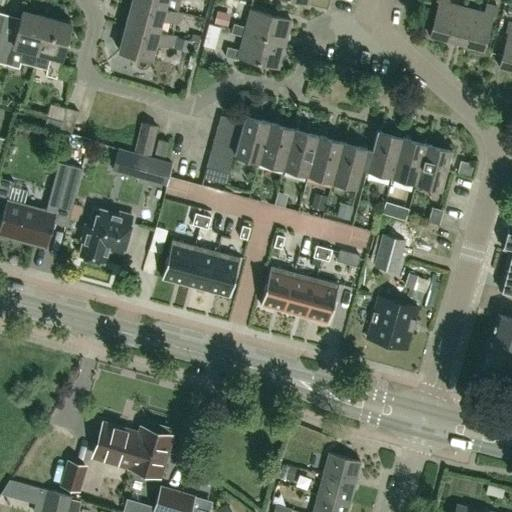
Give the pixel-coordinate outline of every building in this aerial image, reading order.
[(131,0),(131,3),(163,11),(164,8),(166,0),(131,0)] [(456,44),(465,8),(447,3),(447,0),(436,0),(436,1),(439,1),(429,37),(456,44)] [(131,3),(124,26),(157,34),(158,32),(161,19),(177,23),(180,12),(164,8),(163,11),(131,3)] [(484,12),(465,8),(456,44),(482,51),(492,15),(494,16),(496,7),(486,4),(484,12)] [(243,33),(284,44),(290,20),(249,9),(245,26),(233,23),(230,33),(242,36),(243,33)] [(0,33),(0,63),(19,68),(21,62),(33,65),(46,17),(22,10),(14,38),(0,33)] [(70,23),(46,17),(33,65),(46,69),(44,75),(55,78),(70,23)] [(511,71),(511,23),(508,22),(506,32),(508,33),(499,68),(511,71)] [(157,34),(124,26),(118,50),(151,58),(155,42),(171,46),(173,36),(158,32),(157,34)] [(191,39),(198,42),(200,36),(192,33),(191,39)] [(243,33),(242,36),(239,50),(227,47),(224,56),(237,60),(238,57),(277,67),(284,44),(243,33)] [(172,46),(190,51),(192,41),(175,36),(172,46)] [(50,103),(46,117),(61,121),(58,130),(59,130),(71,133),(71,132),(77,110),(64,106),(50,103)] [(239,134),(243,121),(219,115),(216,128),(239,134)] [(244,116),(243,121),(239,134),(236,147),(234,154),(258,161),(269,122),(244,116)] [(149,153),(156,126),(141,122),(135,150),(149,153)] [(293,129),(269,122),(258,161),(283,168),(293,129)] [(216,128),(212,140),(236,147),(239,134),(216,128)] [(317,135),(293,129),(283,168),(307,174),(317,135)] [(376,131),(371,150),(366,169),(391,176),(401,137),(376,131)] [(342,142),(317,135),(307,174),(331,181),(342,142)] [(426,144),(401,137),(391,176),(415,182),(426,144)] [(212,140),(209,153),(232,159),(234,154),(236,147),(212,140)] [(342,142),(331,181),(356,187),(361,168),(366,169),(371,150),(342,142)] [(426,144),(415,182),(440,189),(450,151),(426,144)] [(209,153),(206,165),(229,172),(232,159),(209,153)] [(172,163),(141,154),(135,176),(166,183),(169,174),(172,163)] [(229,172),(206,165),(202,178),(226,184),(229,172)] [(49,200),(47,211),(6,200),(0,222),(0,235),(44,247),(51,222),(66,227),(67,223),(72,205),(79,176),(65,173),(55,201),(49,200)] [(315,193),(311,207),(323,210),(326,196),(315,193)] [(340,202),(336,217),(349,220),(353,205),(340,202)] [(85,224),(84,227),(82,227),(79,237),(81,238),(80,242),(82,242),(79,255),(104,261),(108,247),(122,251),(122,249),(125,249),(128,238),(125,237),(131,215),(118,212),(118,214),(99,209),(100,208),(92,206),(87,225),(85,224)] [(438,224),(442,209),(432,206),(428,221),(438,224)] [(203,214),(195,212),(192,224),(200,226),(203,214)] [(203,214),(200,226),(208,228),(211,217),(203,214)] [(239,237),(247,239),(250,227),(242,225),(239,237)] [(511,229),(509,228),(503,249),(509,251),(498,288),(511,292),(511,229)] [(396,272),(405,239),(381,233),(373,265),(396,272)] [(276,234),(273,246),(281,248),(284,236),(276,234)] [(195,245),(172,239),(161,278),(184,284),(195,245)] [(324,246),(316,244),(313,257),(320,259),(324,246)] [(195,245),(184,284),(206,290),(217,251),(195,245)] [(328,261),(332,249),(324,246),(320,259),(328,261)] [(344,262),(347,251),(339,249),(336,260),(344,262)] [(229,296),(240,257),(217,251),(206,290),(229,296)] [(283,310),(293,271),(271,265),(260,304),(283,310)] [(316,277),(293,271),(283,310),(305,316),(316,277)] [(338,283),(316,277),(305,316),(328,322),(338,283)] [(405,348),(417,307),(378,296),(366,337),(405,348)] [(511,319),(497,315),(482,369),(511,377),(511,319)] [(138,437),(129,465),(129,466),(158,474),(169,435),(165,434),(167,428),(146,422),(145,428),(141,427),(138,437)] [(138,437),(122,433),(123,430),(103,424),(94,456),(114,461),(129,465),(138,437)] [(323,473),(354,481),(360,460),(328,452),(323,473)] [(81,491),(88,464),(66,459),(59,485),(81,491)] [(354,481),(323,473),(317,493),(349,502),(354,481)] [(187,511),(191,497),(160,488),(153,511),(156,511),(187,511)] [(65,511),(71,495),(48,489),(41,511),(65,511)] [(346,511),(349,502),(317,493),(312,511),(346,511)] [(76,511),(80,500),(71,497),(66,511),(76,511)] [(290,511),(292,508),(276,503),(272,511),(290,511)]
